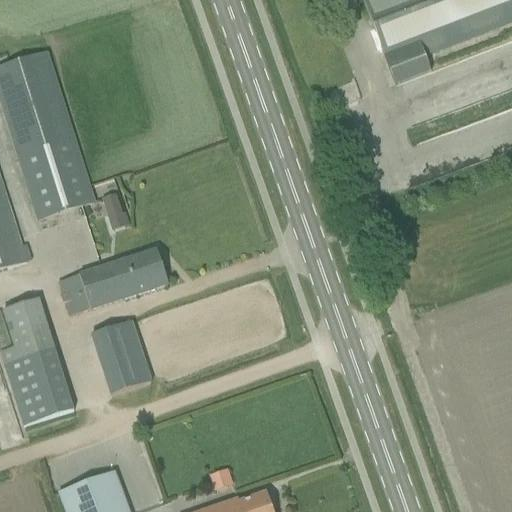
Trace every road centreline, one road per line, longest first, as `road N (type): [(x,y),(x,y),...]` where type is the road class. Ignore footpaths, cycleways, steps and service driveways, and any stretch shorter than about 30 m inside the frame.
road 1 (primary): [(405,511),(224,0)]
road 2 (track): [(346,343),(0,468)]
